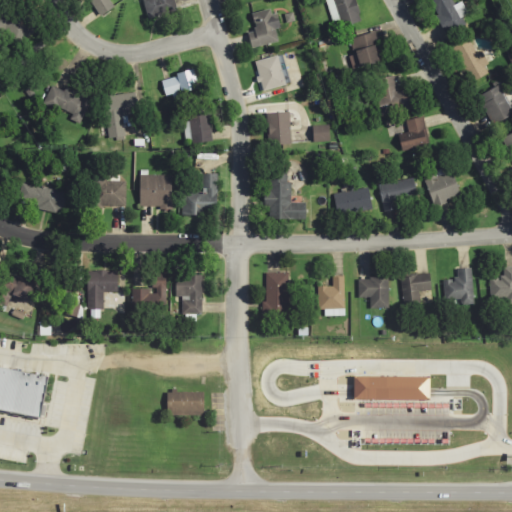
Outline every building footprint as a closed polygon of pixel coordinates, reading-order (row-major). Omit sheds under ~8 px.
[(114,6),(110,0),(87,0),(98,16),(114,6)] [(142,0),(145,17),(175,12),(172,0),(142,0)] [(359,20),(352,0),(324,0),(333,28),(359,20)] [(466,14),(459,1),(452,5),(449,0),(428,0),(430,3),(428,4),(446,37),(462,29),(457,19),(466,14)] [(10,44),(33,32),(19,8),(0,18),(0,32),(2,31),(10,44)] [(250,13),(254,31),(247,32),(250,48),(277,42),(274,28),(278,26),(274,8),(250,13)] [(373,33),(345,38),(351,67),(378,62),(373,33)] [(453,46),(468,83),(490,74),(480,50),(475,52),(470,39),(453,46)] [(253,62),(261,91),(285,84),(277,55),(253,62)] [(159,80),(165,97),(198,86),(192,69),(159,80)] [(407,88),(394,90),(392,77),(372,80),(378,115),(410,109),(407,88)] [(490,124),(511,113),(511,98),(503,81),(475,96),(490,124)] [(41,105),(79,121),(89,99),(50,83),(41,105)] [(136,114),(134,92),(103,95),(107,138),(123,137),(121,115),(136,114)] [(186,114),(189,143),(211,140),(208,112),(186,114)] [(265,112),(265,142),(288,142),(288,112),(265,112)] [(406,121),(409,134),(397,137),(401,152),(429,145),(422,117),(406,121)] [(311,142),(329,142),(328,126),(311,126),(311,142)] [(511,131),(500,137),(511,162),(511,131)] [(421,174),(432,205),(459,196),(449,165),(421,174)] [(304,219),(304,204),(287,203),(287,172),(264,172),(264,218),(304,219)] [(215,173),(199,173),(199,192),(181,192),(181,214),(215,214),(215,173)] [(138,175),(138,207),(170,207),(170,175),(138,175)] [(377,183),(381,212),(397,210),(396,201),(415,198),(412,178),(377,183)] [(123,206),(123,179),(94,179),(94,206),(123,206)] [(65,192),(20,183),(16,204),(60,214),(65,192)] [(335,216),(370,210),(367,188),(332,194),(335,216)] [(488,278),(488,301),(511,300),(511,266),(501,267),(501,278),(488,278)] [(441,280),(441,304),(471,303),(470,267),(455,267),(455,279),(441,280)] [(84,310),(101,310),(101,291),(116,291),(116,271),(84,271),(84,310)] [(286,272),(261,272),(261,319),(286,319),(286,272)] [(417,291),(430,290),(428,274),(398,276),(400,306),(418,304),(417,291)] [(26,301),(34,283),(14,275),(6,292),(26,301)] [(200,275),(178,275),(178,315),(200,315),(200,275)] [(367,308),(386,308),(386,276),(356,276),(356,297),(367,297),(367,308)] [(150,288),(129,288),(129,311),(164,311),(164,278),(150,278),(150,288)] [(315,285),(315,314),(342,314),(342,285),(315,285)] [(0,368),(0,407),(38,414),(45,377),(0,368)] [(353,377),(353,389),(352,398),(425,399),(425,392),(425,378),(353,377)] [(203,392),(167,392),(167,415),(203,415),(203,392)]
